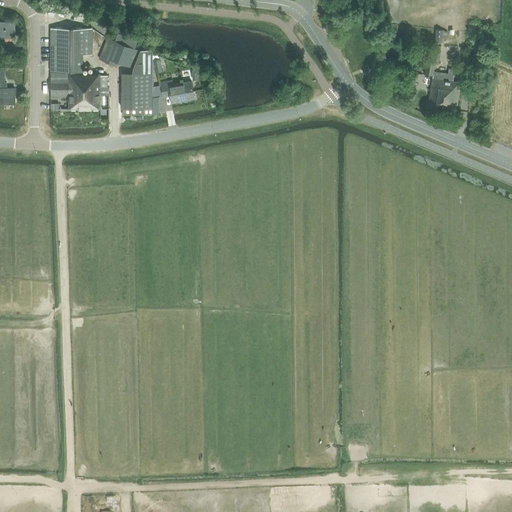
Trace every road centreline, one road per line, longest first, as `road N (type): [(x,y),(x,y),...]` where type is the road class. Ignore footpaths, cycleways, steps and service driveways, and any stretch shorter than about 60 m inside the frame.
road 1 (residential): [(34,144),(94,146),(228,125),(301,111),(349,86)]
road 2 (track): [(325,480),(70,485)]
road 3 (track): [(511,471),(351,479),(357,450)]
road 4 (tertiary): [(511,166),(395,116),(349,86)]
road 5 (residential): [(34,144),(35,24),(14,0)]
